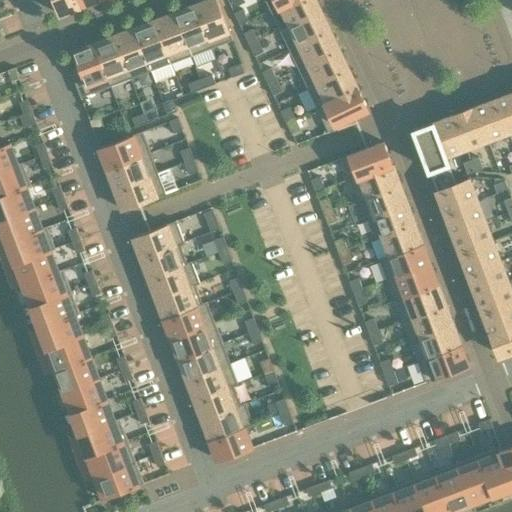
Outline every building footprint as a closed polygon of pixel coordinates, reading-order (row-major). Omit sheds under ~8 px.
[(80,6),(77,0),(43,0),(45,2),(49,0),(53,0),(59,14),(80,6)] [(209,0),(196,5),(213,48),(233,40),(217,0),(209,0)] [(265,0),(271,10),(292,0),(265,0)] [(321,10),(316,0),(292,0),(271,10),(280,30),(321,10)] [(511,0),(488,0),(511,59),(511,58),(511,0)] [(176,13),(192,55),(213,48),(196,5),(176,13)] [(234,13),(240,25),(249,21),(243,9),(234,13)] [(330,30),(321,10),(280,30),(289,49),(330,30)] [(155,21),(172,63),(192,55),(176,13),(155,21)] [(155,21),(135,28),(151,71),(172,63),(155,21)] [(135,28),(114,36),(131,79),(151,71),(135,28)] [(249,44),(258,40),(253,29),(244,33),(249,44)] [(299,69),(340,49),(330,30),(289,49),(299,69)] [(131,79),(114,36),(94,44),(110,87),(131,79)] [(263,52),(258,40),(249,44),(255,56),(263,52)] [(110,87),(94,44),(73,52),(79,68),(71,71),(81,98),(110,87)] [(349,69),(340,49),(299,69),(308,88),(349,69)] [(241,64),(229,68),(232,77),(244,73),(241,64)] [(20,79),(16,67),(8,70),(12,82),(20,79)] [(268,83),(277,79),(271,68),(262,72),(268,83)] [(317,108),(358,88),(349,69),(308,88),(317,108)] [(200,79),(204,88),(216,84),(212,74),(200,79)] [(200,79),(189,83),(192,93),(204,88),(200,79)] [(282,91),(277,79),(268,83),(273,95),(282,91)] [(368,109),(358,88),(317,108),(329,133),(357,122),(358,122),(355,115),(368,109)] [(511,93),(497,99),(509,131),(511,129),(511,93)] [(24,114),(32,111),(28,99),(20,102),(24,114)] [(168,115),(177,111),(173,99),(163,103),(168,115)] [(497,99),(476,107),(487,139),(509,131),(497,99)] [(286,122),(295,118),(290,107),(281,111),(286,122)] [(476,107),(454,115),(466,147),(487,139),(476,107)] [(144,113),(148,122),(160,118),(156,109),(144,113)] [(24,114),(29,125),(36,122),(32,111),(24,114)] [(144,113),(132,118),(136,127),(148,122),(144,113)] [(454,115),(433,123),(445,155),(446,154),(466,147),(454,115)] [(101,117),(90,120),(94,131),(104,127),(101,117)] [(169,121),(174,133),(183,130),(178,118),(169,121)] [(301,130),(295,118),(286,122),(292,134),(301,130)] [(433,123),(415,130),(438,192),(457,185),(457,184),(446,154),(445,155),(433,123)] [(104,127),(94,131),(98,141),(108,137),(104,127)] [(108,168),(151,152),(143,131),(100,147),(108,168)] [(36,145),(40,157),(48,154),(44,142),(36,145)] [(349,179),(392,163),(384,142),(367,149),(341,158),(349,179)] [(11,144),(0,148),(0,171),(23,163),(23,162),(19,164),(11,144)] [(190,147),(181,150),(185,162),(194,159),(190,147)] [(158,173),(151,152),(108,168),(116,189),(158,173)] [(48,154),(40,157),(45,168),(52,165),(48,154)] [(185,162),(190,174),(199,171),(194,159),(185,162)] [(480,161),(472,164),(475,171),(483,169),(480,161)] [(0,171),(0,196),(31,184),(23,163),(0,171)] [(400,183),(392,163),(349,179),(357,200),(362,199),(362,198),(400,183)] [(472,164),(465,167),(468,174),(475,171),(472,164)] [(158,173),(116,189),(124,210),(141,204),(166,194),(158,173)] [(320,176),(311,180),(316,192),(325,189),(320,176)] [(457,185),(438,192),(446,213),(477,201),(469,179),(457,184),(457,185)] [(505,181),(494,185),(497,193),(508,188),(505,181)] [(362,199),(369,218),(373,216),(407,204),(400,183),(362,198),(362,199)] [(0,196),(0,220),(35,207),(27,187),(32,185),(31,184),(0,196)] [(52,188),(56,199),(64,196),(60,185),(52,188)] [(64,196),(56,199),(61,210),(69,208),(64,196)] [(320,204),(323,212),(332,209),(328,197),(319,200),(320,204)] [(477,201),(446,213),(454,233),(485,221),(477,201)] [(381,237),(415,224),(407,204),(373,216),(369,218),(377,239),(382,237),(381,237)] [(0,220),(0,223),(7,242),(47,227),(47,226),(43,228),(35,207),(0,220)] [(213,209),(204,213),(211,232),(220,228),(213,209)] [(332,209),(323,212),(328,224),(337,221),(332,209)] [(142,257),(180,243),(180,244),(185,243),(176,221),(151,230),(134,237),(142,257)] [(485,221),(454,233),(461,253),(493,241),(485,221)] [(423,244),(415,224),(381,237),(382,237),(389,256),(389,257),(423,244)] [(47,227),(7,242),(15,264),(56,248),(47,227)] [(68,230),(73,242),(80,239),(76,228),(68,230)] [(219,252),(228,248),(223,236),(214,240),(219,252)] [(334,241),(339,253),(348,249),(343,237),(334,241)] [(80,239),(73,242),(77,253),(85,250),(80,239)] [(493,241),(461,253),(469,273),(500,261),(493,241)] [(142,257),(149,277),(187,263),(180,244),(180,243),(142,257)] [(389,257),(389,256),(380,259),(388,280),(430,264),(423,244),(389,257)] [(15,264),(23,285),(64,270),(63,269),(59,270),(51,251),(56,249),(56,248),(15,264)] [(232,260),(228,248),(219,252),(223,264),(232,260)] [(352,261),(348,249),(339,253),(343,265),(352,261)] [(149,277),(157,298),(195,283),(196,285),(200,283),(192,261),(187,263),(149,277)] [(500,261),(469,273),(476,293),(508,281),(500,261)] [(388,280),(395,301),(438,284),(430,264),(388,280)] [(64,270),(23,285),(31,306),(72,291),(64,270)] [(84,273),(89,285),(97,282),(92,270),(84,273)] [(234,292),(243,289),(239,277),(230,280),(234,292)] [(354,293),(363,290),(359,278),(349,281),(354,293)] [(511,292),(508,281),(476,293),(484,314),(511,303),(511,292)] [(97,282),(89,285),(93,296),(101,293),(97,282)] [(157,298),(165,318),(203,304),(203,303),(196,285),(195,283),(157,298)] [(438,284),(395,301),(403,321),(411,317),(445,305),(446,305),(438,284)] [(248,301),(243,289),(234,292),(239,304),(248,301)] [(368,301),(363,290),(354,293),(358,305),(368,301)] [(72,291),(31,306),(39,328),(80,312),(72,291)] [(165,318),(172,339),(215,322),(207,301),(203,303),(203,304),(165,318)] [(511,303),(484,314),(492,334),(511,326),(511,303)] [(403,321),(411,341),(453,325),(446,305),(445,305),(411,317),(403,321)] [(80,312),(39,328),(47,349),(83,335),(76,315),(80,313),(80,312)] [(101,316),(105,327),(113,324),(108,313),(101,316)] [(249,333),(259,329),(254,317),(245,321),(249,333)] [(369,333),(378,330),(374,318),(365,322),(369,333)] [(225,339),(235,335),(229,319),(218,324),(225,339)] [(172,339),(180,359),(223,343),(215,322),(172,339)] [(109,338),(117,335),(113,324),(105,327),(109,338)] [(453,325),(411,341),(418,361),(461,345),(453,325)] [(511,326),(492,334),(500,355),(511,350),(511,326)] [(263,341),(259,329),(249,333),(254,345),(263,341)] [(383,342),(378,330),(369,333),(374,345),(383,342)] [(47,349),(55,370),(91,357),(83,335),(47,349)] [(223,343),(180,359),(188,379),(231,363),(223,343)] [(461,345),(418,361),(426,382),(469,366),(461,345)] [(117,358),(121,370),(129,367),(125,356),(117,358)] [(91,357),(55,370),(64,392),(99,378),(91,357)] [(265,373),(274,370),(269,358),(260,361),(265,373)] [(384,374),(394,370),(389,358),(380,362),(384,374)] [(231,363),(188,379),(196,400),(234,385),(234,386),(238,384),(231,363)] [(125,381),(133,378),(129,367),(121,370),(125,381)] [(278,382),(274,370),(265,373),(269,385),(278,382)] [(394,370),(384,374),(389,386),(398,382),(394,370)] [(64,392),(72,413),(108,399),(99,378),(64,392)] [(196,400),(203,420),(242,406),(241,404),(234,386),(234,385),(196,400)] [(133,401),(137,412),(145,410),(141,398),(133,401)] [(280,413),(289,410),(285,398),(276,402),(280,413)] [(108,399),(72,413),(80,434),(120,419),(120,418),(115,420),(108,399)] [(203,420),(211,441),(245,428),(254,425),(245,402),(241,404),(242,406),(203,420)] [(145,410),(137,412),(141,424),(149,421),(145,410)] [(294,422),(289,410),(280,413),(284,425),(294,422)] [(80,434),(88,456),(128,440),(120,419),(80,434)] [(480,431),(492,427),(489,419),(477,423),(480,431)] [(245,428),(211,441),(216,454),(226,458),(253,448),(245,428)] [(457,431),(446,435),(449,443),(460,439),(457,431)] [(437,448),(449,443),(446,435),(434,440),(437,448)] [(128,440),(88,456),(96,477),(136,462),(128,440)] [(149,444),(153,455),(161,452),(157,441),(149,444)] [(511,445),(502,450),(509,469),(511,468),(511,445)] [(415,447),(403,452),(406,459),(418,455),(415,447)] [(500,447),(477,455),(492,496),(511,488),(511,468),(509,469),(502,450),(501,450),(500,447)] [(161,452),(153,455),(158,466),(165,464),(161,452)] [(395,464),(406,459),(403,452),(392,456),(395,464)] [(456,463),(472,504),(492,496),(477,455),(456,463)] [(136,462),(96,477),(104,499),(144,484),(136,462)] [(372,463),(360,468),(363,476),(375,471),(372,463)] [(435,471),(451,511),(472,504),(456,463),(435,471)] [(352,480),(363,476),(360,468),(349,472),(352,480)] [(415,479),(414,479),(426,511),(449,511),(451,511),(435,471),(434,472),(436,476),(416,484),(415,479)] [(392,487),(401,511),(426,511),(414,479),(392,487)] [(329,480),(318,484),(321,492),(332,487),(329,480)] [(310,496),(321,492),(318,484),(307,488),(310,496)] [(371,496),(377,511),(401,511),(392,487),(371,496)] [(287,496),(275,500),(278,508),(290,504),(287,496)] [(372,500),(351,508),(352,511),(377,511),(371,496),(370,496),(372,500)] [(476,510),(497,506),(496,498),(475,503),(476,510)] [(266,511),(267,511),(278,508),(275,500),(264,504),(266,511)]
